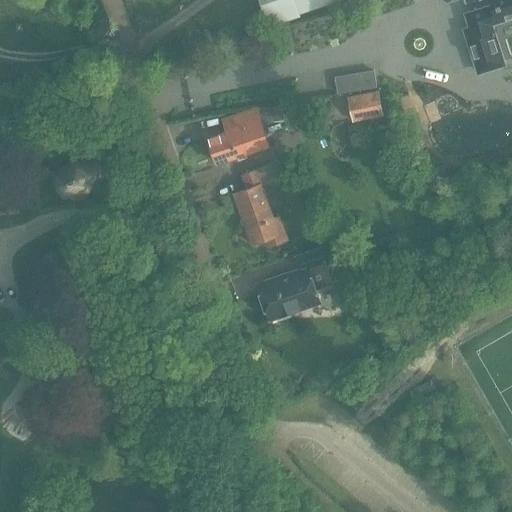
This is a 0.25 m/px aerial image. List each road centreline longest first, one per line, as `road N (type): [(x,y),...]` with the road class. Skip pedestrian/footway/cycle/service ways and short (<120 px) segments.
road 1 (unclassified): [(332,511),(291,477),(266,430),(110,0)]
road 2 (unknown): [(151,112),(343,46)]
